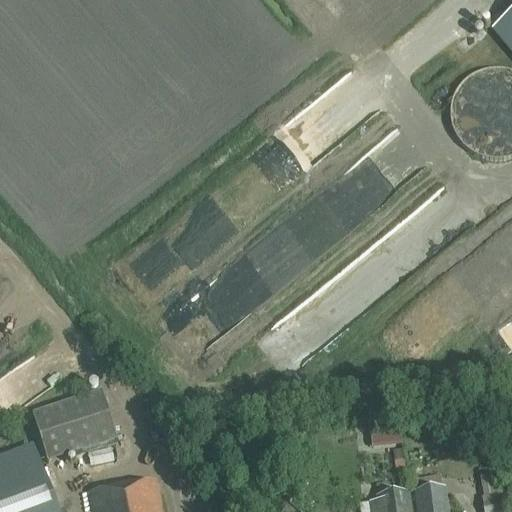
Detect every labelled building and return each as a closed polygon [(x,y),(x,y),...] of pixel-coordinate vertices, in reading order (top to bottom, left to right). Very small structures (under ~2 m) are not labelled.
[(511,17),(496,31),(511,49),(511,17)] [(425,364),(436,357),(410,314),(398,321),(425,364)] [(511,352),(511,334),(505,329),(496,339),(511,352)] [(104,394),(32,417),(48,465),(119,441),(104,394)] [(400,422),(388,423),(391,444),(402,443),(400,422)] [(56,511),(34,452),(0,464),(0,511),(56,511)] [(483,511),(505,511),(502,495),(504,495),(501,475),(480,478),(483,499),(482,499),(483,511)] [(161,511),(157,482),(90,494),(93,511),(161,511)] [(448,511),(445,489),(415,493),(417,511),(410,511),(408,493),(378,497),(379,511),(448,511)]
